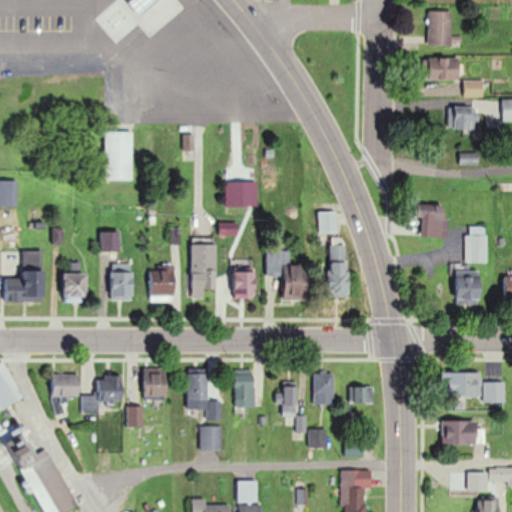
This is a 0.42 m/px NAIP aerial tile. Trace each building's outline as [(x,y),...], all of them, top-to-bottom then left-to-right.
[(461,46),(461,36),(452,36),(452,11),(429,11),(429,46),(461,46)] [(429,58),(429,79),(460,79),(460,58),(429,58)] [(484,80),(464,80),(464,97),(484,97),(484,80)] [(511,121),(511,99),(503,99),(503,121),(511,121)] [(449,107),(449,129),(473,129),(473,107),(449,107)] [(105,132),(105,180),(133,180),(133,132),(105,132)] [(478,164),(478,152),(460,152),(460,164),(478,164)] [(17,181),(0,180),(0,205),(17,205),(17,181)] [(448,238),(448,204),(417,204),(417,218),(426,218),(426,238),(448,238)] [(319,211),(319,231),(336,231),(336,211),(319,211)] [(487,263),(487,226),(465,226),(465,263),(487,263)] [(100,231),(100,252),(119,252),(119,231),(100,231)] [(215,288),(215,244),(191,244),(191,288),(215,288)] [(349,245),(329,244),(328,296),(348,296),(349,245)] [(265,250),(267,291),(280,291),(280,300),(307,300),(306,264),(289,264),(289,249),(265,250)] [(4,276),(4,301),(43,301),(43,251),(22,251),(22,276),(4,276)] [(132,263),(111,263),(111,300),(132,300),(132,263)] [(174,268),(149,268),(149,301),(174,301),(174,268)] [(481,305),(481,271),(456,271),(456,305),(481,305)] [(233,272),(233,299),(256,299),(256,272),(233,272)] [(88,273),(63,273),(63,300),(88,300),(88,273)] [(0,363),(0,410),(22,401),(5,361),(0,363)] [(144,399),(168,399),(168,369),(144,369),(144,399)] [(254,371),(235,372),(236,409),(255,408),(254,371)] [(333,374),(313,374),(313,405),(333,405),(333,374)] [(481,374),(440,374),(440,398),(481,398),(481,374)] [(53,375),(53,415),(67,415),(67,397),(80,397),(80,375),(53,375)] [(188,410),(207,410),(207,375),(188,375),(188,410)] [(99,403),(123,402),(122,376),(96,377),(97,395),(82,396),(83,413),(99,413),(99,403)] [(505,382),(483,382),(483,403),(505,403),(505,382)] [(297,387),(283,387),(283,417),(297,417),(297,387)] [(353,388),(353,404),(374,404),(374,388),(353,388)] [(128,427),(142,427),(142,408),(128,408),(128,427)] [(49,449),(37,455),(21,422),(2,432),(42,511),(66,511),(78,506),(49,449)] [(442,446),(478,446),(478,422),(442,422),(442,446)] [(221,427),(201,427),(201,450),(221,450),(221,427)] [(327,447),(327,430),(308,430),(308,447),(327,447)] [(345,456),(364,456),(364,441),(345,441),(345,456)] [(511,467),(490,467),(490,480),(511,479),(511,467)] [(342,470),(342,511),(366,511),(366,488),(371,488),(371,470),(342,470)] [(258,502),(258,480),(239,480),(238,511),(262,511),(263,502),(258,502)] [(479,511),(501,511),(502,497),(479,497),(479,511)] [(207,503),(207,498),(193,498),(192,511),(230,511),(231,503),(207,503)]
